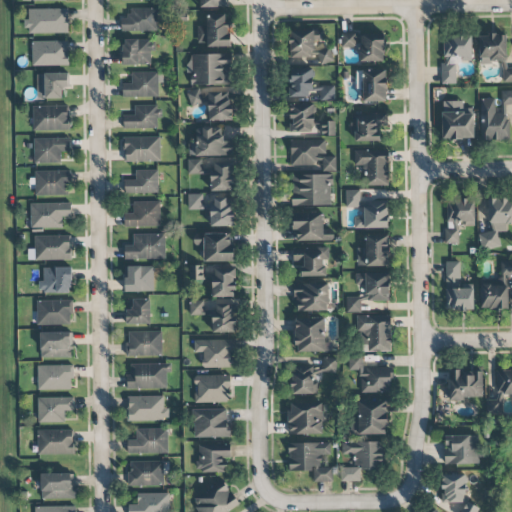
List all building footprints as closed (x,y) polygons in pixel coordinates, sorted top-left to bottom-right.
[(200,0),(200,8),(229,7),(228,0),(200,0)] [(157,9),(130,8),(130,16),(121,16),(121,31),(157,31),(157,9)] [(28,9),(28,19),(25,19),(26,34),(68,33),(68,9),(28,9)] [(230,46),(229,25),(226,25),(225,14),(206,15),(207,26),(196,26),(197,43),(206,43),(207,47),(230,46)] [(313,57),(313,41),(324,40),(323,30),(289,30),(290,58),(313,57)] [(384,62),(384,33),(341,33),(341,48),(359,48),(359,62),(384,62)] [(479,34),(479,62),(506,63),(506,35),(479,34)] [(456,84),(456,58),(472,58),(472,36),(442,36),(442,84),(456,84)] [(122,65),(150,65),(150,51),(154,51),(155,40),(123,40),(122,65)] [(68,41),(32,42),(32,66),(68,65),(68,41)] [(330,47),(312,51),(313,55),(318,54),(320,65),(333,62),(330,47)] [(192,85),(231,84),(230,54),(191,55),(192,85)] [(313,68),(289,69),(290,96),(314,95),(313,68)] [(511,68),(503,69),(503,83),(511,82),(511,68)] [(356,90),(362,90),(362,102),(386,102),(386,70),(356,70),(356,90)] [(158,97),(158,72),(131,72),(131,84),(122,84),(122,98),(158,97)] [(36,74),(37,99),(62,99),(61,88),(69,88),(69,73),(36,74)] [(335,100),(334,86),(320,86),(320,101),(335,100)] [(187,92),(190,106),(201,103),(198,89),(187,92)] [(480,99),(481,141),(511,141),(511,105),(511,104),(511,90),(500,91),(500,99),(480,99)] [(229,121),(230,93),(209,92),(208,120),(229,121)] [(473,114),(464,115),(463,101),(442,102),(442,140),(474,139),(473,114)] [(314,103),(290,103),(290,134),(335,134),(335,121),(314,121),(314,103)] [(33,132),(69,131),(69,106),(33,107),(33,132)] [(122,115),(123,128),(157,128),(157,118),(162,118),(161,106),(134,106),(134,115),(122,115)] [(352,142),(380,142),(380,127),(387,126),(387,113),(352,114),(352,142)] [(232,155),(232,141),(222,141),(222,131),(212,131),(212,127),(196,128),(196,144),(188,144),(188,157),(232,155)] [(160,161),(159,137),(123,137),(123,162),(160,161)] [(60,163),(60,152),(70,151),(70,138),(34,139),(34,164),(60,163)] [(290,141),(291,166),(324,165),(324,140),(290,141)] [(388,185),(388,151),(354,151),(354,166),(366,166),(366,185),(388,185)] [(336,156),(322,156),(322,171),(335,171),(336,156)] [(201,159),(187,160),(187,173),(202,173),(201,159)] [(210,191),(234,192),(234,163),(211,162),(210,191)] [(158,170),(135,170),(135,180),(124,180),(124,194),(158,193),(158,170)] [(34,171),(35,196),(67,195),(67,182),(70,182),(70,171),(34,171)] [(331,175),(292,174),(291,205),(331,206),(331,175)] [(345,208),(360,208),(360,190),(346,190),(345,208)] [(234,226),(233,199),(203,200),(202,194),(187,195),(188,210),(210,209),(210,226),(234,226)] [(511,198),(489,199),(489,233),(480,233),(480,249),(499,249),(499,232),(507,232),(507,223),(511,223),(511,198)] [(445,200),(446,243),(459,243),(459,227),(475,226),(475,199),(445,200)] [(354,228),(387,229),(388,201),(364,200),(364,217),(355,217),(354,228)] [(160,202),(133,202),(133,213),(125,213),(125,227),(160,227),(160,202)] [(30,203),(30,228),(62,229),(62,217),(70,217),(71,204),(30,203)] [(333,241),(333,231),(323,230),(323,214),(294,213),(294,241),(333,241)] [(233,262),(233,234),(204,233),(204,240),(194,240),(194,245),(203,245),(203,262),(233,262)] [(165,259),(165,234),(133,235),(133,245),(124,246),(124,260),(165,259)] [(356,248),(357,267),(390,266),(389,234),(365,235),(366,248),(356,248)] [(34,236),(35,261),(71,260),(70,235),(34,236)] [(327,247),(293,249),(293,262),(301,261),(302,277),(328,276),(327,247)] [(511,261),(501,261),(501,275),(511,275),(511,261)] [(459,289),(459,262),(446,262),(445,310),(474,311),(474,289),(459,289)] [(153,266),(126,267),(126,292),(153,291),(153,266)] [(235,268),(213,268),(213,276),(203,276),(203,266),(189,266),(189,279),(212,279),(212,297),(235,297),(235,268)] [(71,268),(43,268),(43,281),(39,281),(39,293),(71,293),(71,268)] [(355,274),(356,285),(364,285),(365,296),(345,297),(346,313),(361,312),(360,301),(390,300),(389,273),(355,274)] [(481,279),(480,308),(508,309),(509,277),(499,277),(499,279),(481,279)] [(328,283),(295,284),(295,312),(329,311),(328,283)] [(150,324),(150,299),(129,299),(129,309),(125,310),(125,324),(150,324)] [(236,333),(236,304),(207,304),(207,300),(190,300),(190,315),(212,315),(212,333),(236,333)] [(36,301),(37,325),(71,324),(71,301),(36,301)] [(390,352),(391,316),(358,316),(357,351),(390,352)] [(325,318),(295,318),(294,352),(325,352),(325,318)] [(161,332),(127,332),(127,357),(162,356),(161,332)] [(40,333),(40,358),(72,358),(72,333),(40,333)] [(230,368),(229,352),(234,352),(234,339),(194,340),(194,352),(202,352),(203,368),(230,368)] [(361,393),(392,392),(391,367),(362,368),(362,356),(347,356),(348,370),(360,370),(361,393)] [(336,373),(336,359),(323,358),(322,372),(336,373)] [(130,364),(130,375),(126,375),(126,389),(167,388),(166,372),(171,372),(170,364),(130,364)] [(37,366),(37,391),(72,390),(72,365),(37,366)] [(292,367),(291,394),(314,394),(314,368),(292,367)] [(511,395),(511,369),(496,369),(495,395),(511,395)] [(449,399),(484,399),(483,370),(448,371),(449,399)] [(230,402),(229,375),(194,376),(194,403),(230,402)] [(163,396),(127,397),(128,421),(168,420),(168,408),(164,408),(163,396)] [(38,423),(64,422),(64,411),(74,411),(74,397),(37,398),(38,423)] [(387,434),(386,400),(357,401),(358,418),(350,419),(351,435),(387,434)] [(501,400),(486,400),(486,416),(501,416),(501,400)] [(323,434),(322,403),(290,404),(291,412),(287,412),(288,435),(323,434)] [(228,409),(193,410),(193,438),(228,437),(228,409)] [(127,440),(127,454),(168,454),(167,429),(136,429),(136,440),(127,440)] [(38,455),(74,454),(74,430),(37,431),(38,455)] [(445,465),(479,464),(478,435),(444,436),(445,465)] [(340,481),(360,481),(360,469),(383,469),(383,442),(342,442),(342,455),(354,455),(354,468),(340,468),(340,481)] [(332,482),(332,467),(329,467),(329,443),(288,443),(288,471),(313,471),(313,482),(332,482)] [(224,472),(224,458),(230,458),(230,444),(197,445),(197,472),(224,472)] [(129,462),(130,487),(163,486),(163,461),(129,462)] [(74,474),(41,474),(41,500),(74,499),(74,474)] [(465,475),(442,474),(442,502),(464,503),(465,475)] [(228,511),(239,505),(223,481),(194,500),(198,507),(191,511),(228,511)] [(128,505),(127,511),(169,511),(169,493),(137,494),(137,505),(128,505)] [(477,511),(479,508),(467,502),(461,511),(477,511)]
